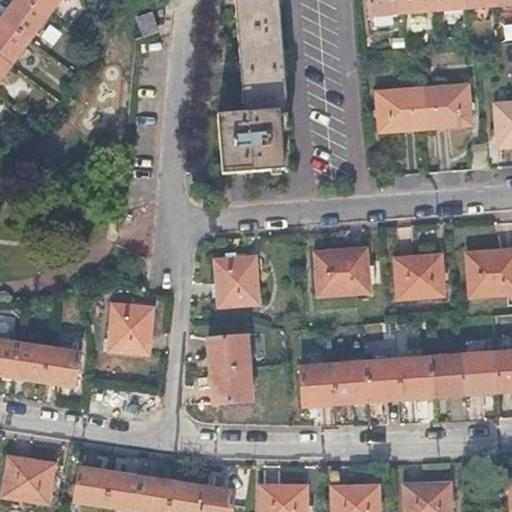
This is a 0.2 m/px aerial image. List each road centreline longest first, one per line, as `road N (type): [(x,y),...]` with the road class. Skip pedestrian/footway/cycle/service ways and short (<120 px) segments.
road 1 (residential): [(165,224),(511,200)]
road 2 (residential): [(165,438),(255,446),(511,437)]
road 3 (residential): [(180,0),(165,224)]
road 4 (residential): [(165,224),(174,301),(165,438)]
road 5 (residential): [(0,415),(165,438)]
